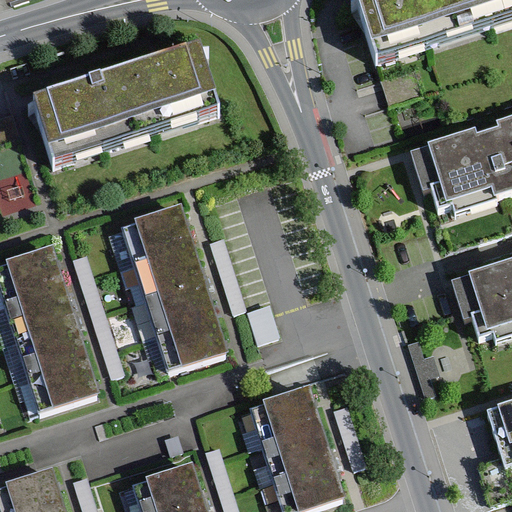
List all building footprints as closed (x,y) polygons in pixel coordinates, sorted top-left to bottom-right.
[(511,0),(405,0),(354,15),(371,71),(511,28),(511,0)] [(204,65),(36,115),(53,171),(221,120),(204,65)] [(511,130),(406,165),(424,220),(511,190),(511,130)] [(178,219),(128,234),(173,381),(222,366),(178,219)] [(49,259),(0,274),(0,276),(43,421),(93,406),(49,259)] [(511,271),(446,293),(464,347),(511,331),(511,271)] [(273,311),(251,315),(257,348),(279,343),(273,311)] [(410,350),(423,388),(439,382),(427,344),(410,350)] [(337,511),(341,511),(305,401),(259,415),(290,511),(337,511)] [(511,416),(490,424),(508,479),(511,477),(511,416)] [(196,511),(186,477),(140,492),(146,511),(196,511)] [(56,511),(46,482),(0,496),(5,511),(56,511)] [(96,511),(87,482),(74,486),(83,511),(96,511)]
